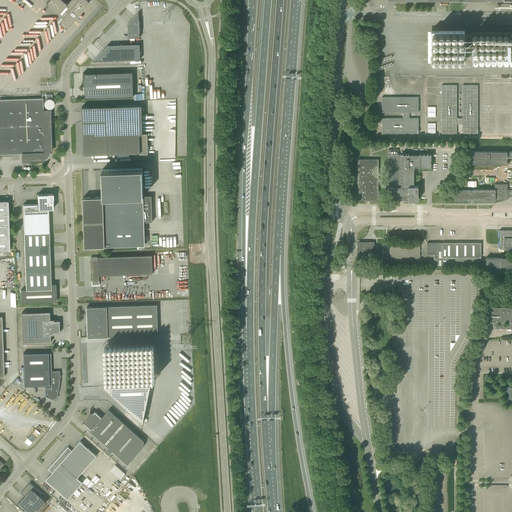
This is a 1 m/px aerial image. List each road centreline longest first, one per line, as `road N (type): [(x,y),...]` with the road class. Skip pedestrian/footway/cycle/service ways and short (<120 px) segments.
road 1 (secondary): [(226,511),(209,208),(209,34)]
road 2 (motorway): [(263,412),(263,256),(280,0)]
road 3 (motorway): [(267,0),(249,328)]
road 4 (motorway): [(253,0),(243,215),(249,328)]
road 5 (unclassified): [(24,463),(74,404),(67,177)]
road 6 (motorway): [(311,511),(276,254)]
road 7 (motorway): [(276,254),(294,0)]
road 8 (unclassified): [(67,177),(67,63),(124,0)]
road 9 (motorway): [(249,328),(259,511)]
road 10 (unknown): [(75,397),(98,394),(137,423),(153,424),(178,393),(175,344)]
road 11 (motorway): [(263,412),(276,254)]
road 12 (unknown): [(155,169),(158,226),(173,219),(162,178)]
